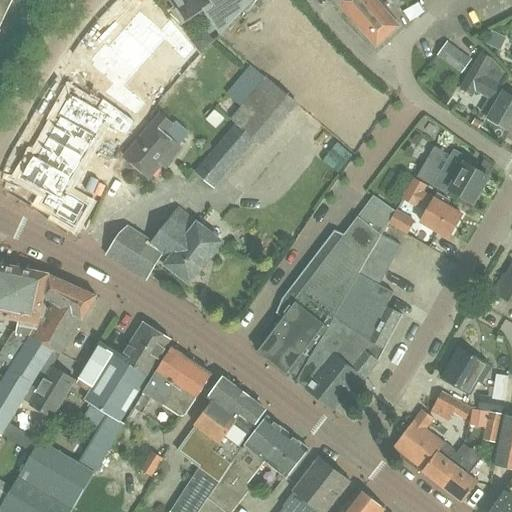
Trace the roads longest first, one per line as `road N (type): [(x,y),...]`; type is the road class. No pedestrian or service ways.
road 1 (secondary): [(349,450),(173,314),(0,216)]
road 2 (residential): [(349,450),(511,184)]
road 3 (residential): [(91,0),(51,50),(0,145)]
